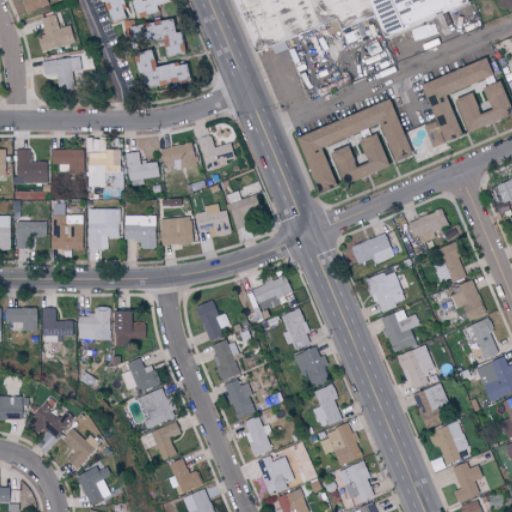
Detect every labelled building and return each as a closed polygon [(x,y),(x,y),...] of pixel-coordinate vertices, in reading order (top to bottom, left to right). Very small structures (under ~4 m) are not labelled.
[(25,0),(29,11),(52,3),(50,0),(25,0)] [(108,0),(114,20),(134,15),(129,0),(108,0)] [(136,0),(141,15),(164,9),(162,1),(167,0),(136,0)] [(236,0),(258,51),(340,17),(344,28),(378,14),(387,35),(470,0),(236,0)] [(511,0),(500,0),(499,4),(510,8),(511,0)] [(44,49),(78,41),(74,23),(60,26),(57,13),(43,16),(46,33),(40,35),(44,49)] [(168,38),(171,55),(186,52),(180,16),(136,23),(136,18),(126,19),(129,36),(135,35),(136,43),(168,38)] [(417,39),(439,30),(435,19),(412,28),(417,39)] [(157,66),(154,48),(137,52),(142,74),(149,72),(152,86),(195,77),(191,59),(157,66)] [(60,88),(83,86),(82,56),(45,58),(46,73),(60,72),(60,88)] [(497,75),(490,57),(424,81),(438,119),(426,124),(434,146),(465,134),(453,99),(444,102),(442,95),(497,75)] [(471,130),(511,114),(511,101),(503,80),(486,86),(495,108),(484,112),(476,91),(458,98),(471,130)] [(414,152),(395,99),(301,133),(322,191),(340,184),(325,144),(384,123),(397,158),(414,152)] [(335,150),(347,183),(393,165),(381,131),(363,138),(371,161),(361,165),(353,143),(335,150)] [(200,137),(208,169),(229,163),(228,157),(236,155),(233,141),(216,145),(213,134),(200,137)] [(88,151),(107,150),(106,137),(88,138),(88,151)] [(163,147),(169,170),(200,162),(194,140),(163,147)] [(9,148),(0,147),(0,172),(8,172),(9,148)] [(49,181),(49,160),(32,160),(31,147),(17,148),(18,182),(49,181)] [(60,169),(84,169),(84,147),(54,148),(54,162),(60,162),(60,169)] [(105,185),(105,172),(116,172),(116,168),(122,168),(122,150),(90,150),(90,185),(105,185)] [(145,177),(161,175),(159,160),(147,162),(147,160),(141,160),(140,150),(127,152),(131,185),(145,183),(145,177)] [(511,178),(498,184),(505,201),(511,198),(511,178)] [(243,197),(241,189),(228,192),(238,228),(255,223),(252,212),(262,209),(258,193),(243,197)] [(85,214),(66,213),(66,202),(54,202),(53,247),(85,248),(85,214)] [(233,230),(228,208),(221,210),(220,202),(206,205),(207,210),(197,212),(200,229),(210,227),(212,235),(233,230)] [(122,208),(90,207),(89,247),(109,248),(110,236),(121,236),(122,208)] [(435,230),(450,225),(444,208),(410,220),(416,236),(421,234),(426,247),(440,242),(435,230)] [(0,247),(13,248),(12,214),(0,214),(0,247)] [(158,214),(126,214),(126,239),(143,239),(142,247),(158,248),(158,214)] [(162,217),(163,243),(194,242),(194,216),(162,217)] [(49,220),(19,219),(18,248),(32,248),(33,235),(49,236),(49,220)] [(377,262),(396,254),(387,232),(353,246),(360,263),(374,257),(377,262)] [(442,246),(454,281),(470,275),(457,240),(442,246)] [(382,312),(399,305),(398,301),(407,297),(396,271),(385,276),(383,271),(367,278),(382,312)] [(254,288),(262,310),(281,302),(279,297),(294,291),(287,273),(273,279),(272,275),(261,279),(263,284),(254,288)] [(452,289),(459,306),(465,304),(471,319),(488,312),(475,280),(452,289)] [(222,326),(231,324),(228,312),(220,314),(216,299),(199,304),(209,339),(225,335),(222,326)] [(112,338),(112,306),(96,305),(96,314),(80,314),(80,338),(112,338)] [(39,330),(40,307),(8,306),(7,320),(15,321),(14,329),(39,330)] [(75,319),(57,319),(57,307),(45,306),(45,341),(59,341),(59,334),(75,334),(75,319)] [(293,349),(311,343),(307,332),(311,331),(302,306),(282,314),(288,330),(287,330),(293,349)] [(117,310),(117,341),(148,341),(148,323),(135,323),(135,309),(117,310)] [(383,316),(394,351),(418,343),(413,326),(421,324),(418,313),(407,316),(405,309),(383,316)] [(472,324),(478,339),(470,342),(476,357),(484,353),(486,358),(500,352),(492,332),(496,330),(490,316),(472,324)] [(240,353),(236,338),(213,344),(223,378),(241,373),(236,354),(240,353)] [(428,368),(434,367),(428,344),(399,353),(408,380),(414,378),(416,387),(433,382),(428,368)] [(313,385),(333,379),(324,354),(321,355),(318,346),(295,353),(302,373),(308,371),(313,385)] [(490,400),(511,392),(511,369),(507,356),(478,366),(490,400)] [(141,390),(162,384),(156,363),(145,367),(142,357),(128,361),(131,370),(123,372),(128,388),(139,385),(141,390)] [(226,384),(239,418),(258,411),(248,382),(242,384),(240,378),(226,384)] [(449,418),(443,406),(451,402),(441,381),(413,395),(430,427),(449,418)] [(335,398),(339,397),(334,382),(315,390),(321,405),(314,408),(322,427),(343,419),(335,398)] [(145,419),(148,427),(177,416),(166,386),(141,395),(149,417),(145,419)] [(0,417),(24,418),(24,395),(0,394),(0,417)] [(68,410),(63,417),(52,410),(58,401),(50,395),(32,421),(59,439),(75,415),(68,410)] [(246,431),(257,456),(274,448),(268,435),(273,432),(269,423),(264,425),(259,414),(246,420),(250,429),(246,431)] [(183,432),(177,420),(144,435),(149,447),(157,443),(165,459),(178,453),(171,437),(183,432)] [(460,450),(469,446),(457,421),(433,432),(448,464),(463,457),(460,450)] [(342,463),(364,454),(355,431),(353,431),(349,422),(327,431),(329,436),(321,440),(326,452),(336,449),(342,463)] [(79,468),(102,442),(93,433),(88,439),(75,427),(65,438),(78,450),(70,459),(79,468)] [(295,479),(287,455),(274,460),(272,454),(258,459),(271,493),(290,486),(288,481),(295,479)] [(181,492),(205,483),(200,469),(190,472),(185,457),(170,462),(181,492)] [(377,494),(370,478),(373,476),(366,459),(340,470),(352,497),(359,494),(362,501),(377,494)] [(482,492),(476,480),(485,476),(480,463),(471,467),(468,460),(454,466),(463,487),(456,489),(461,501),(482,492)] [(115,493),(107,478),(115,474),(110,465),(102,469),(100,465),(79,475),(93,504),(115,493)] [(0,507),(0,508),(0,500),(11,501),(12,474),(0,473),(0,507)] [(216,511),(208,487),(185,495),(190,511),(216,511)] [(278,496),(282,507),(278,509),(279,511),(302,511),(308,508),(301,487),(278,496)] [(464,511),(489,511),(486,511),(484,511),(478,498),(461,506),(464,511)] [(379,511),(377,502),(354,508),(354,511),(379,511)]
